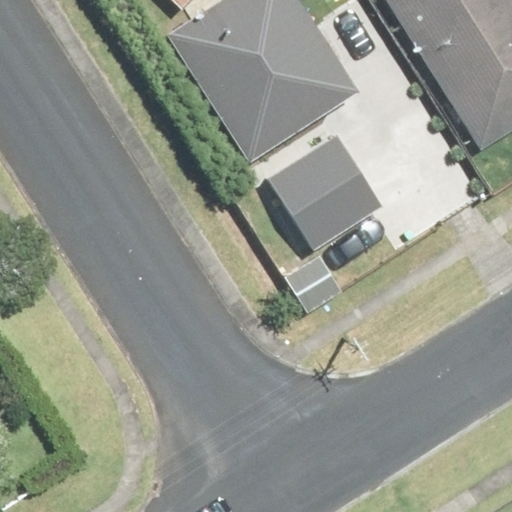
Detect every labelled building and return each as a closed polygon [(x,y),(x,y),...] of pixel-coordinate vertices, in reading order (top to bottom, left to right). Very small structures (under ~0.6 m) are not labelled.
[(298,0),(215,0),(161,33),(245,169),(359,99),(298,0)] [(165,0),(181,17),(200,0),(165,0)] [(511,0),(378,0),(454,119),(511,82),(511,0)] [(435,221),(381,159),(352,184),(406,246),(435,221)] [(355,223),(318,249),(345,287),(382,261),(355,223)]
